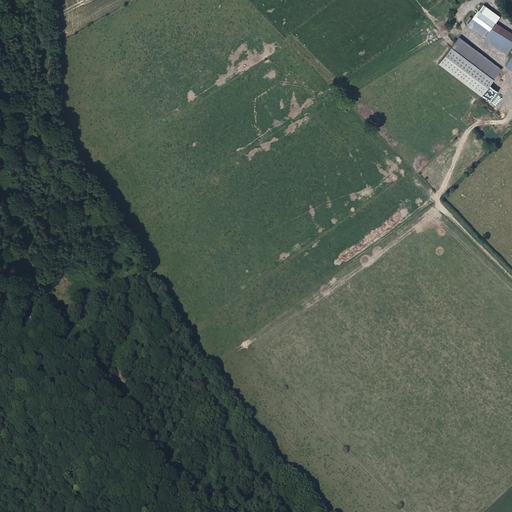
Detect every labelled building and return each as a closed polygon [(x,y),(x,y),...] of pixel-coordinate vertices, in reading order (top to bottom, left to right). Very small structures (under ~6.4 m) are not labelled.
[(484,5),(480,11),(496,22),(500,16),(484,5)] [(480,11),(479,10),(474,18),(489,29),(490,30),(495,22),(496,22),(480,11)] [(489,29),(474,18),(468,24),(484,36),(489,29)] [(511,46),(511,32),(495,22),(490,30),(489,33),(486,38),(508,52),(511,46)] [(459,38),(451,47),(493,79),(500,69),(459,38)] [(493,79),(451,47),(439,63),(481,95),(493,79)] [(23,320),(26,326),(33,322),(30,316),(23,320)]
